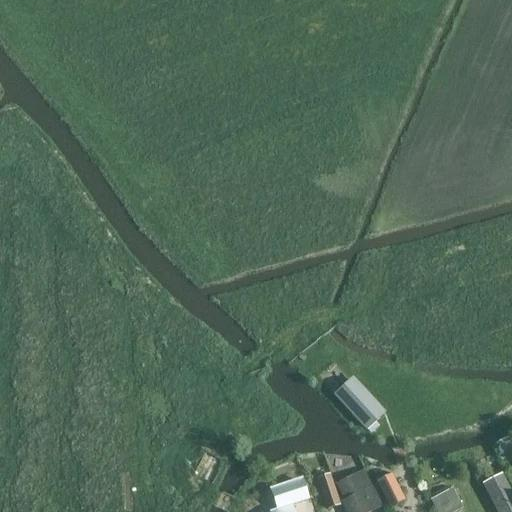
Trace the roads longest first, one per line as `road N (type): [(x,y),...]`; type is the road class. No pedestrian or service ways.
road 1 (track): [(23,12),(37,50),(192,244),(226,256),(338,220),(435,0)]
road 2 (track): [(248,511),(193,486),(185,456),(206,430),(275,427),(275,415),(242,376),(303,330)]
